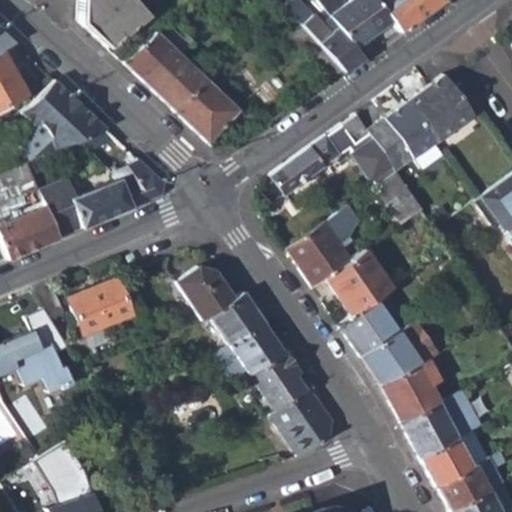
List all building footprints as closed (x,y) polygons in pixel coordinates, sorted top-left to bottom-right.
[(75,0),(76,23),(103,47),(141,16),(129,2),(131,0),(75,0)] [(315,0),(341,33),(352,47),(391,19),(384,9),(377,0),(347,0),(346,2),(344,0),(315,0)] [(440,0),(377,0),(384,9),(391,19),(400,31),(441,1),(440,0)] [(301,26),(344,71),(361,59),(352,47),(341,33),(333,40),(296,1),(286,10),(301,26)] [(270,24),(327,84),(344,71),(301,26),(286,10),(270,24)] [(137,46),(128,55),(121,63),(173,111),(202,78),(152,33),(139,47),(137,46)] [(110,54),(121,63),(128,55),(119,47),(110,54)] [(0,108),(23,97),(0,57),(0,108)] [(403,101),(433,142),(471,114),(467,108),(452,88),(441,74),(403,101)] [(173,111),(207,141),(236,109),(202,78),(173,111)] [(54,80),(30,104),(38,122),(27,127),(25,134),(36,157),(78,139),(106,128),(54,80)] [(467,108),(475,102),(460,82),(452,88),(467,108)] [(393,171),(433,142),(403,101),(365,129),(368,133),(383,156),(387,162),(393,170),(393,171)] [(269,174),(283,194),(348,148),(370,183),(372,182),(375,186),(395,173),(393,171),(393,170),(387,162),(383,156),(368,133),(365,129),(354,113),(269,174)] [(106,128),(78,139),(89,149),(116,138),(106,128)] [(114,174),(117,179),(75,197),(66,177),(38,189),(44,206),(58,238),(161,194),(165,183),(140,160),(124,175),(122,170),(114,174)] [(26,162),(0,173),(0,180),(2,186),(15,180),(17,185),(33,178),(26,162)] [(511,170),(474,198),(490,225),(496,222),(511,243),(511,242),(511,170)] [(373,188),(398,224),(419,208),(395,173),(375,186),(373,188)] [(44,206),(0,223),(0,245),(6,259),(58,238),(44,206)] [(284,247),(311,285),(324,276),(347,260),(336,243),(344,236),(338,226),(343,221),(336,212),(284,247)] [(427,250),(432,257),(446,248),(441,240),(427,250)] [(339,292),(352,311),(372,297),(381,292),(388,286),(362,249),(347,260),(324,276),(337,293),(339,292)] [(444,277),(453,290),(456,288),(468,280),(456,262),(445,269),(449,274),(444,277)] [(176,281),(203,321),(208,317),(231,300),(209,272),(196,267),(176,281)] [(68,298),(83,334),(131,313),(116,278),(68,298)] [(456,288),(470,307),(481,299),(468,280),(456,288)] [(31,290),(50,319),(65,308),(50,282),(31,290)] [(208,317),(228,348),(264,322),(243,292),(231,300),(208,317)] [(381,292),(372,297),(395,331),(404,324),(381,292)] [(360,356),(395,331),(372,297),(352,311),(336,322),(360,356)] [(404,324),(395,331),(416,363),(426,357),(433,353),(413,318),(404,324)] [(223,387),(248,377),(284,351),(264,322),(228,348),(206,357),(212,373),(223,387)] [(36,378),(42,393),(58,387),(70,383),(62,364),(59,365),(49,341),(43,343),(37,327),(0,341),(0,371),(11,368),(18,385),(36,378)] [(379,383),(416,363),(395,331),(360,356),(379,383)] [(257,406),(263,417),(277,410),(309,387),(284,351),(248,377),(265,401),(257,406)] [(379,383),(399,421),(436,401),(426,383),(437,377),(426,357),(416,363),(379,383)] [(309,387),(277,410),(268,416),(278,430),(282,427),(300,453),(325,435),(331,420),(309,387)] [(418,456),(454,437),(470,429),(475,425),(456,390),(436,401),(399,421),(418,456)] [(474,436),(470,429),(454,437),(418,456),(434,486),(469,466),(458,445),(474,436)] [(474,436),(458,445),(469,466),(486,458),(474,436)] [(496,452),(488,457),(501,481),(509,477),(496,452)] [(483,491),(501,481),(488,457),(486,458),(469,466),(434,486),(447,510),(483,491)] [(493,511),(483,491),(447,510),(447,511),(493,511)]
